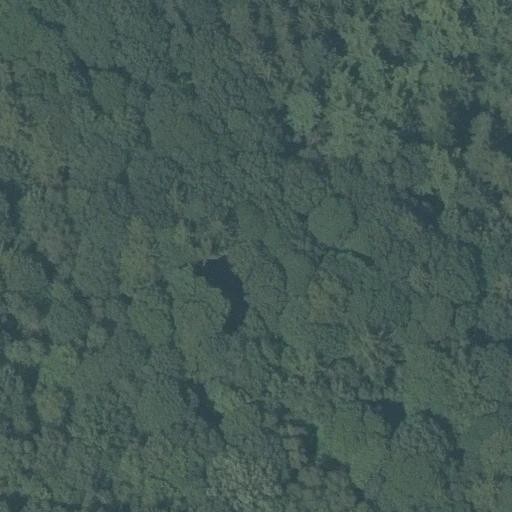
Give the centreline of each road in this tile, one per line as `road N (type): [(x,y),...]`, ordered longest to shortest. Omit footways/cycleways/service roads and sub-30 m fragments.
road 1 (track): [(476,378),(230,124)]
road 2 (track): [(230,124),(0,14)]
road 3 (track): [(230,124),(305,85),(418,0)]
